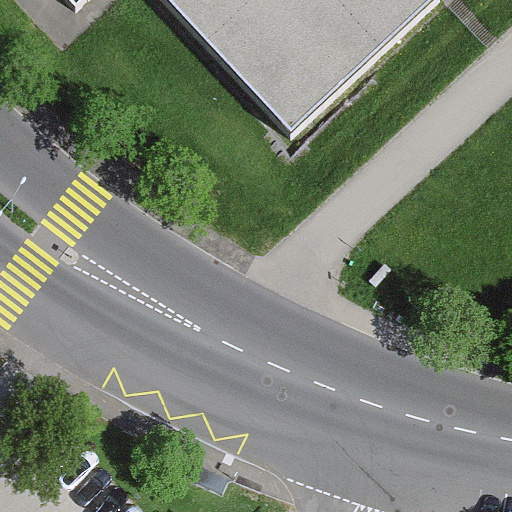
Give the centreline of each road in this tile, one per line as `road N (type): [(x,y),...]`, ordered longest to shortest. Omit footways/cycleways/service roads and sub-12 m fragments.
road 1 (residential): [(227,352),(281,281),(511,68)]
road 2 (unclassified): [(227,352),(129,300),(0,201)]
road 3 (unclassified): [(450,429),(227,352)]
